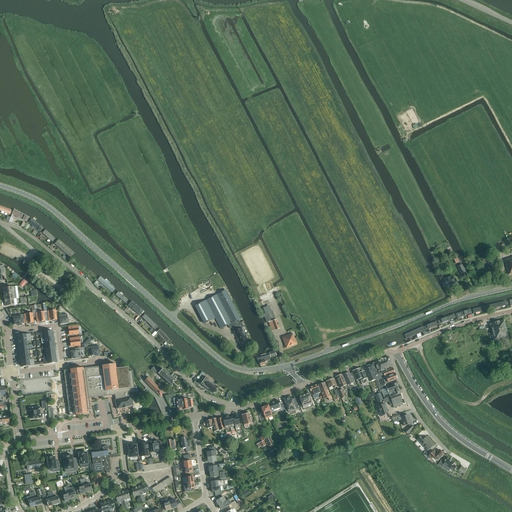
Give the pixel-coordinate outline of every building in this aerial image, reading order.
[(11,210),(0,206),(0,210),(10,214),(11,210)] [(12,214),(26,221),(28,218),(14,210),(12,214)] [(29,222),(40,230),(43,227),(31,218),(29,222)] [(46,229),(43,232),(53,241),(56,238),(46,229)] [(56,243),(71,256),(74,252),(59,239),(56,243)] [(496,256),(489,258),(491,265),(498,263),(499,263),(498,259),(501,258),(499,255),(496,256)] [(462,265),(457,267),(462,277),(467,275),(462,265)] [(459,286),(455,277),(453,277),(452,275),(444,279),(448,288),(452,286),(453,288),(459,286)] [(98,280),(112,292),(115,289),(100,277),(98,280)] [(3,288),(4,294),(5,294),(16,293),(15,286),(3,288)] [(195,306),(204,324),(216,318),(221,329),(228,325),(230,329),(236,326),(234,322),(241,319),(226,290),(195,306)] [(116,295),(126,303),(128,300),(118,292),(116,295)] [(128,306),(140,316),(143,312),(132,302),(128,306)] [(474,313),(490,309),(489,304),(473,308),(474,313)] [(457,317),(472,313),(471,309),(456,313),(457,317)] [(56,310),(48,311),(49,321),(54,320),(54,321),(57,321),(57,320),(56,310)] [(43,312),(36,313),(37,322),(42,322),(42,323),(45,323),(44,321),(43,312)] [(33,313),(24,314),(26,324),(31,323),(31,324),(34,324),(34,323),(33,313)] [(67,314),(59,315),(60,324),(68,323),(67,314)] [(142,317),(153,328),(156,325),(145,314),(142,317)] [(439,325),(456,318),(454,314),(438,321),(439,325)] [(21,315),(13,316),(14,325),(19,325),(19,326),(22,325),(22,324),(25,324),(23,315),(21,315)] [(280,329),(276,319),(272,321),(275,331),(280,329)] [(436,321),(424,327),(426,331),(438,325),(436,321)] [(495,341),(509,338),(505,321),(490,325),(495,341)] [(68,332),(68,335),(69,335),(79,334),(78,326),(68,327),(69,330),(68,330),(68,332)] [(425,331),(423,327),(405,335),(406,339),(425,331)] [(241,328),(234,332),(239,343),(247,339),(241,328)] [(166,342),(169,339),(160,329),(157,332),(166,342)] [(286,348),(297,344),(293,334),(282,338),(286,348)] [(70,344),(69,344),(70,347),(71,347),(80,346),(79,337),(70,339),(70,344)] [(85,345),(83,345),(83,348),(85,348),(87,348),(87,347),(92,341),(90,339),(85,345)] [(99,346),(88,347),(89,351),(89,357),(92,356),(97,356),(97,357),(100,356),(100,355),(99,346)] [(71,356),(70,357),(70,360),(71,359),(71,360),(81,358),(80,350),(70,351),(71,356)] [(269,355),(257,359),(258,363),(259,362),(260,366),(266,364),(265,362),(270,360),(270,358),(276,355),(275,351),(269,353),(269,355)] [(389,357),(375,362),(378,372),(375,373),(376,375),(376,376),(381,373),(381,371),(386,369),(393,366),(389,357)] [(373,363),(363,367),(364,371),(365,371),(366,373),(370,382),(376,379),(375,376),(376,375),(375,373),(378,372),(375,362),(374,362),(375,363),(373,363)] [(83,368),(64,371),(69,416),(89,413),(87,398),(114,395),(116,400),(115,400),(117,409),(117,410),(117,409),(120,409),(123,408),(127,407),(128,407),(133,405),(133,406),(134,406),(134,405),(133,405),(131,396),(130,396),(129,393),(135,392),(133,381),(132,371),(129,371),(128,367),(121,368),(120,368),(117,368),(116,368),(116,364),(102,366),(94,367),(83,368)] [(354,371),(352,371),(356,380),(360,379),(362,385),(370,382),(366,373),(365,371),(364,371),(361,372),(360,368),(354,371)] [(381,373),(376,376),(377,380),(383,378),(385,377),(389,375),(390,374),(390,375),(395,373),(393,368),(385,371),(386,372),(381,373)] [(165,379),(169,374),(163,369),(159,374),(165,379)] [(349,372),(343,375),(346,383),(348,387),(351,386),(350,384),(354,383),(349,372)] [(383,378),(377,380),(380,386),(385,384),(397,379),(395,373),(390,375),(390,374),(389,375),(385,377),(383,378)] [(169,374),(165,379),(171,385),(175,380),(169,374)] [(348,388),(342,375),(342,374),(336,377),(341,388),(344,386),(345,389),(348,388)] [(213,393),(217,387),(208,380),(208,379),(203,376),(198,383),(209,390),(213,393)] [(144,381),(148,385),(152,381),(148,377),(144,381)] [(328,388),(333,386),(334,388),(336,387),(336,385),(334,378),(326,382),(328,388)] [(332,399),(331,396),(330,397),(324,382),(318,385),(322,395),(323,398),(324,399),(328,398),(329,401),(332,399)] [(380,386),(378,386),(380,392),(387,389),(388,394),(390,393),(391,397),(395,395),(394,395),(400,393),(397,383),(386,387),(385,384),(380,386)] [(320,392),(317,384),(309,387),(313,396),(320,392)] [(160,389),(156,385),(152,389),(156,393),(160,389)] [(304,410),(314,406),(308,393),(299,396),(304,410)] [(397,407),(403,405),(401,399),(402,398),(400,394),(390,397),(394,408),(397,407)] [(289,412),(299,409),(295,398),(292,399),(291,397),(284,399),(289,412)] [(178,398),(173,399),(174,404),(174,406),(177,406),(178,411),(189,409),(187,399),(178,400),(178,398)] [(278,400),(268,404),(268,405),(271,413),(275,412),(274,410),(280,408),(281,411),(285,409),(282,403),(279,404),(278,400)] [(385,404),(377,407),(381,417),(388,414),(385,404)] [(262,414),(259,415),(260,420),(265,418),(265,419),(273,417),(271,413),(268,405),(261,408),(264,415),(262,416),(262,414)] [(39,407),(30,408),(31,419),(41,418),(39,407)] [(226,434),(230,433),(236,431),(236,432),(242,431),(240,427),(237,413),(236,414),(236,418),(233,419),(233,417),(229,418),(229,416),(226,416),(226,419),(222,420),(225,430),(226,434)] [(250,413),(242,415),(244,425),(245,428),(249,427),(248,424),(252,423),(250,413)] [(401,417),(404,426),(407,425),(408,425),(407,425),(409,424),(409,427),(404,432),(407,434),(414,428),(411,425),(411,424),(408,415),(401,417)] [(222,431),(225,430),(222,420),(222,417),(218,418),(218,420),(217,420),(219,431),(222,430),(222,431)] [(214,432),(219,431),(216,419),(206,421),(206,422),(203,423),(204,426),(207,425),(208,429),(211,428),(212,430),(214,430),(214,432)] [(268,433),(262,436),(271,453),(274,451),(271,445),(273,444),(268,433)] [(428,451),(435,445),(427,437),(424,440),(421,436),(418,440),(428,451)] [(182,448),(186,447),(186,449),(186,452),(191,452),(190,447),(189,440),(187,440),(186,437),(180,438),(182,448)] [(168,451),(177,450),(175,440),(171,440),(166,441),(168,451)] [(160,442),(151,443),(152,453),(161,451),(162,454),(165,454),(164,448),(161,448),(160,442)] [(144,443),(140,443),(140,444),(140,445),(141,457),(149,456),(148,443),(144,444),(144,443)] [(129,449),(128,449),(128,453),(129,453),(130,457),(138,456),(136,445),(133,446),(133,445),(128,445),(129,449)] [(104,451),(92,453),(93,464),(94,472),(103,471),(105,471),(106,471),(106,473),(110,472),(110,470),(111,470),(109,458),(112,457),(112,454),(109,455),(108,451),(108,450),(109,447),(108,446),(106,446),(105,446),(104,447),(102,448),(104,450),(104,451)] [(207,452),(208,457),(215,456),(215,451),(214,447),(209,448),(209,452),(207,452)] [(434,451),(429,456),(431,459),(434,457),(437,461),(444,455),(440,450),(436,453),(434,451)] [(88,463),(87,452),(86,453),(85,452),(82,452),(82,453),(79,453),(80,460),(79,460),(79,463),(80,463),(80,464),(88,463)] [(72,455),(63,456),(65,469),(73,468),(74,471),(78,471),(76,461),(73,461),(72,455)] [(47,458),(47,459),(49,470),(52,469),(53,472),(60,471),(60,467),(59,461),(56,462),(55,457),(54,457),(47,458)] [(445,461),(442,459),(439,465),(442,467),(444,464),(454,471),(457,467),(453,465),(455,462),(447,457),(445,461)] [(28,470),(41,468),(39,461),(27,463),(28,470)] [(211,482),(212,487),(220,486),(225,485),(224,481),(228,480),(228,477),(226,477),(226,478),(220,478),(219,478),(219,480),(219,481),(211,482)] [(80,492),(80,494),(86,492),(84,486),(83,483),(82,479),(80,480),(82,486),(78,487),(77,486),(75,486),(77,492),(80,492)] [(144,485),(137,487),(140,495),(140,496),(141,497),(142,502),(145,501),(144,496),(143,496),(143,494),(146,493),(146,491),(144,488),(144,485)] [(76,498),(73,487),(69,489),(69,486),(66,487),(70,500),(76,498)] [(212,492),(215,492),(215,496),(221,494),(223,493),(223,491),(220,491),(220,486),(212,487),(212,492)] [(134,497),(138,495),(138,497),(140,496),(140,495),(137,487),(131,489),(134,497)] [(57,497),(54,498),(52,491),(50,492),(54,505),(59,503),(57,497)] [(127,491),(121,493),(123,500),(126,507),(129,506),(128,502),(127,502),(126,499),(129,498),(127,491)] [(36,498),(34,492),(32,493),(36,506),(41,504),(39,497),(36,498)] [(45,499),(46,500),(48,507),(54,505),(50,492),(47,493),(48,496),(47,496),(45,499)] [(29,493),(30,496),(27,498),(24,499),(25,504),(28,504),(30,507),(36,506),(32,493),(29,493)] [(117,502),(118,501),(119,504),(121,504),(123,508),(126,507),(123,500),(121,493),(115,495),(117,502)] [(223,497),(216,501),(219,506),(226,501),(223,497)] [(165,510),(171,509),(169,502),(167,499),(161,501),(162,504),(163,503),(165,510)] [(112,500),(106,502),(108,509),(109,511),(112,511),(113,511),(114,508),(115,508),(112,500)] [(175,500),(169,502),(171,509),(177,507),(175,500)] [(226,501),(219,506),(222,510),(228,506),(230,508),(236,504),(234,501),(228,505),(226,501)] [(231,510),(228,511),(236,511),(235,509),(240,505),(242,504),(241,501),(239,503),(236,504),(230,508),(231,510)] [(106,502),(100,504),(102,511),(105,510),(105,511),(109,511),(108,509),(106,502)]
